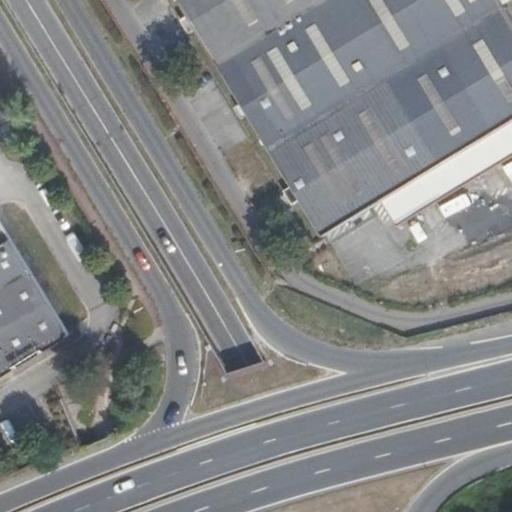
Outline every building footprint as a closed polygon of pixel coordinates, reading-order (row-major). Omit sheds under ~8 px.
[(197,28),(218,63),(323,0),(179,0),(188,14),(197,28)] [(323,0),(218,63),(284,171),(323,236),(383,200),(398,225),(511,156),(511,21),(499,0),(323,0)] [(189,33),(197,28),(188,14),(180,19),(189,33)] [(0,246),(11,240),(0,221),(0,246)] [(0,376),(68,335),(11,240),(0,246),(0,376)]
